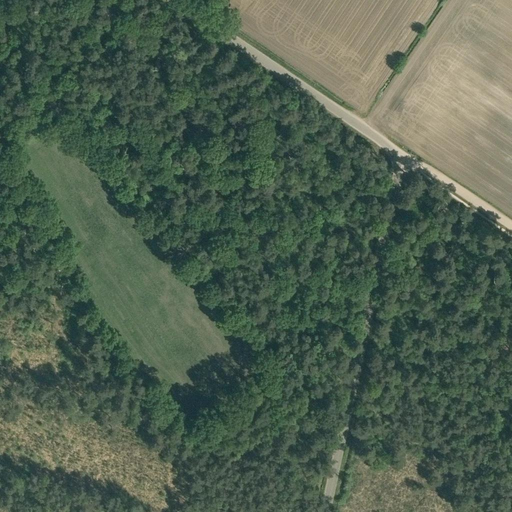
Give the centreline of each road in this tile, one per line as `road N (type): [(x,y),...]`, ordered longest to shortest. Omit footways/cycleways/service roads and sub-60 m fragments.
road 1 (unclassified): [(327,511),(400,153),(174,0)]
road 2 (track): [(511,227),(400,153)]
